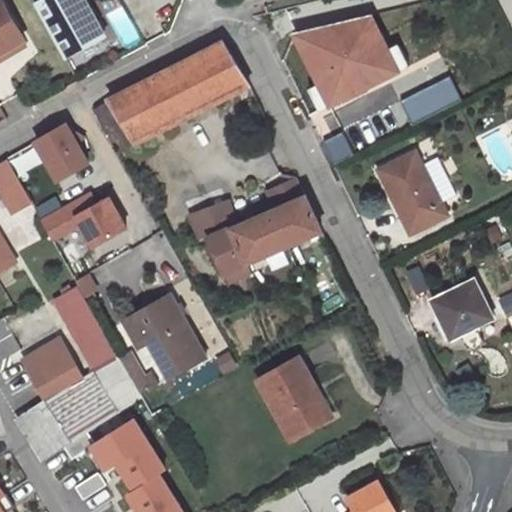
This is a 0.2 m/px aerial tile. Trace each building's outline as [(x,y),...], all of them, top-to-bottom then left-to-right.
[(0,51),(24,38),(2,1),(0,2),(0,51)] [(109,101),(134,142),(248,85),(222,42),(109,101)] [(379,42),(330,65),(349,106),(398,83),(379,42)] [(118,152),(134,142),(109,101),(94,109),(118,152)] [(112,155),(118,152),(94,109),(87,113),(112,155)] [(10,155),(21,175),(47,162),(58,184),(94,166),(72,124),(10,155)] [(380,170),(412,232),(446,214),(440,202),(458,193),(439,157),(421,166),(415,152),(380,170)] [(0,188),(2,191),(19,181),(7,159),(0,162),(0,188)] [(228,202),(190,218),(201,241),(207,238),(225,272),(322,230),(296,179),(274,190),(267,192),(276,208),(238,224),(228,202)] [(19,181),(2,191),(10,207),(28,197),(19,181)] [(131,230),(109,186),(43,220),(54,242),(83,228),(93,249),(131,230)] [(0,271),(16,263),(0,235),(0,271)] [(474,280),(433,300),(451,337),(460,333),(475,326),(492,317),(474,280)] [(79,285),(54,299),(67,323),(71,321),(76,332),(99,320),(79,285)] [(168,293),(133,314),(148,340),(169,377),(205,357),(168,293)] [(148,340),(133,314),(122,319),(137,347),(148,340)] [(71,321),(67,323),(96,374),(118,413),(143,397),(99,320),(76,332),(71,321)] [(475,326),(460,333),(467,347),(471,348),(474,352),(481,346),(482,340),(475,326)] [(61,340),(25,360),(46,401),(72,442),(99,425),(118,413),(96,374),(84,381),(61,340)] [(300,357),(258,381),(291,440),(327,419),(311,391),(317,388),(300,357)] [(333,416),(317,388),(311,391),(327,419),(333,416)] [(46,401),(17,420),(43,459),(72,442),(46,401)] [(153,511),(99,425),(72,442),(115,511),(153,511)] [(115,511),(72,442),(43,459),(76,511),(115,511)] [(22,511),(0,476),(0,511),(22,511)] [(351,511),(396,511),(379,480),(348,497),(355,510),(351,511)]
